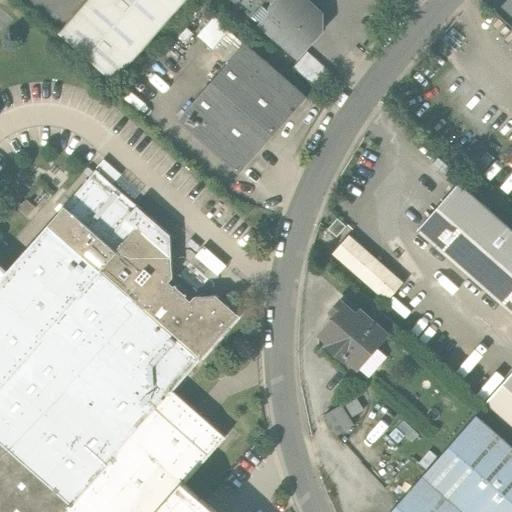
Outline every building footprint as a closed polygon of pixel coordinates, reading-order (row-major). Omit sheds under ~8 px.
[(173,0),(85,0),(56,33),(106,76),(173,0)] [(232,0),(299,60),(324,32),(323,15),(306,0),(232,0)] [(231,65),(246,48),(214,20),(199,37),(231,65)] [(304,98),(246,48),(231,65),(181,122),(239,173),(304,98)] [(235,292),(98,172),(0,282),(0,511),(214,511),(204,503),(192,492),(188,489),(185,486),(227,438),(194,409),(172,390),(249,304),(235,292)] [(511,234),(458,188),(437,211),(418,233),(511,315),(511,234)] [(15,240),(26,249),(50,221),(39,212),(15,240)] [(347,237),(330,256),(385,304),(402,285),(347,237)] [(387,337),(345,301),(313,338),(356,374),(387,337)] [(511,422),(511,373),(488,400),(511,422)] [(358,393),(324,412),(335,431),(369,413),(358,393)] [(511,511),(511,451),(476,420),(394,511),(511,511)]
